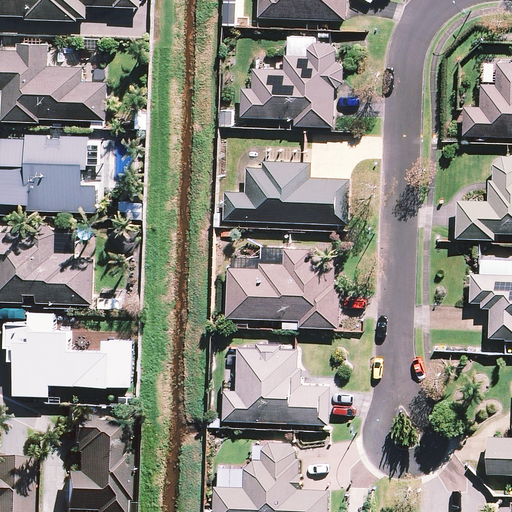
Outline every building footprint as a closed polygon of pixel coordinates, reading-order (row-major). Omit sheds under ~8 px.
[(0,0),(0,17),(28,19),(28,22),(82,24),(82,21),(91,21),(92,9),(145,11),(145,0),(0,0)] [(263,0),(263,20),(352,23),(352,0),(263,0)] [(45,121),(111,124),(112,85),(87,85),(88,70),(53,69),(54,47),(22,46),(22,54),(4,53),(3,93),(8,93),(6,125),(45,126),(45,121)] [(246,92),(245,120),(300,122),(299,129),(338,131),(341,53),(335,47),(320,46),(313,52),(313,59),(289,58),(289,73),(257,72),(256,92),(246,92)] [(468,137),(511,139),(511,66),(501,66),(501,87),(486,87),(485,110),(469,110),(468,137)] [(151,111),(135,110),(135,129),(150,130),(151,111)] [(0,172),(0,205),(32,207),(32,213),(101,216),(102,188),(87,188),(87,172),(93,173),(94,139),(68,138),(68,142),(54,142),(54,137),(31,136),(31,142),(7,141),(5,173),(0,172)] [(500,235),(511,235),(511,160),(507,160),(498,168),(498,183),(493,183),(492,204),(462,203),(461,241),(499,242),(500,235)] [(354,228),(355,182),(316,180),(317,166),(268,164),(268,171),(252,171),(251,195),(230,194),(229,223),(354,228)] [(144,203),(128,203),(128,220),(144,220),(144,203)] [(0,304),(97,307),(98,262),(81,261),(81,256),(60,256),(61,236),(52,227),(39,227),(32,235),(32,236),(0,235),(0,304)] [(137,243),(124,228),(111,239),(124,255),(137,243)] [(233,271),(231,321),(304,324),(303,330),(338,331),(342,254),(289,252),(288,267),(264,266),(263,272),(233,271)] [(511,278),(475,277),(474,306),(485,307),(485,311),(494,311),(493,341),(509,341),(509,343),(511,343),(511,278)] [(123,292),(102,291),(100,307),(121,309),(123,292)] [(55,387),(136,389),(138,344),(108,343),(107,353),(77,352),(77,334),(61,333),(61,316),(34,316),(34,326),(10,325),(10,351),(14,351),(13,364),(20,364),(19,398),(55,399),(55,387)] [(228,422),(334,427),(335,389),(305,387),(306,371),(303,370),(303,353),(285,352),(285,348),(262,348),(262,351),(243,351),(241,393),(229,392),(228,422)] [(68,477),(66,511),(125,511),(126,507),(131,507),(132,457),(128,457),(129,423),(75,421),(74,449),(77,449),(77,459),(80,459),(79,478),(68,477)] [(511,440),(494,440),(492,477),(511,477),(511,440)] [(333,511),(335,494),(306,493),(307,476),(305,476),(305,460),(301,460),(301,453),(294,445),(274,445),(266,452),(266,462),(259,462),(249,472),(248,491),(220,489),(218,511),(333,511)] [(32,511),(34,466),(0,465),(0,511),(32,511)]
